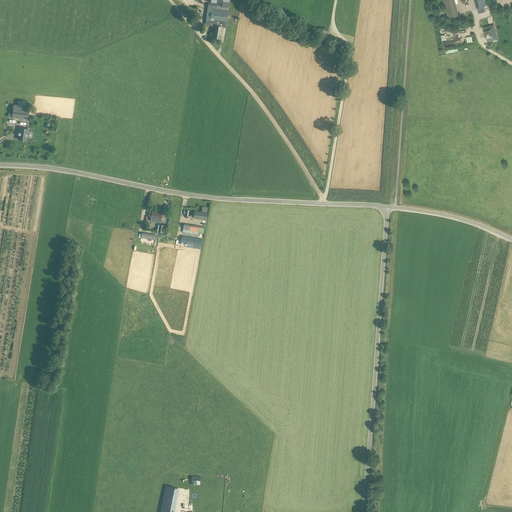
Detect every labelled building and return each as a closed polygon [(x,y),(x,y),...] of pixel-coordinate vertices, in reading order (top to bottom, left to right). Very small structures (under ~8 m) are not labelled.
[(206,20),(227,23),(229,0),(209,0),(208,10),(207,10),(206,20)] [(453,10),(466,7),(464,0),(453,0),(454,3),(451,4),(453,10)] [(489,5),(487,0),(473,0),(476,9),(489,5)] [(212,33),(211,33),(210,36),(211,37),(212,37),(212,38),(221,39),(223,27),(218,26),(219,25),(218,24),(215,23),(215,24),(213,33),(212,33)] [(483,29),(486,41),(496,38),(493,26),(483,29)] [(320,28),(318,37),(327,39),(328,29),(320,28)] [(30,107),(14,105),(12,118),(28,120),(30,107)] [(28,141),(30,129),(19,128),(18,140),(28,141)] [(151,212),(150,213),(149,215),(150,216),(152,217),(151,222),(161,223),(163,213),(152,211),(152,212),(151,212)] [(193,215),(191,214),(190,217),(194,218),(201,219),(201,220),(206,221),(207,213),(202,212),(202,213),(193,211),(193,215)] [(184,224),(183,232),(198,235),(198,233),(203,234),(204,227),(184,224)] [(181,243),(201,246),(202,239),(182,236),(181,243)] [(172,511),(178,488),(166,486),(161,511),(172,511)]
